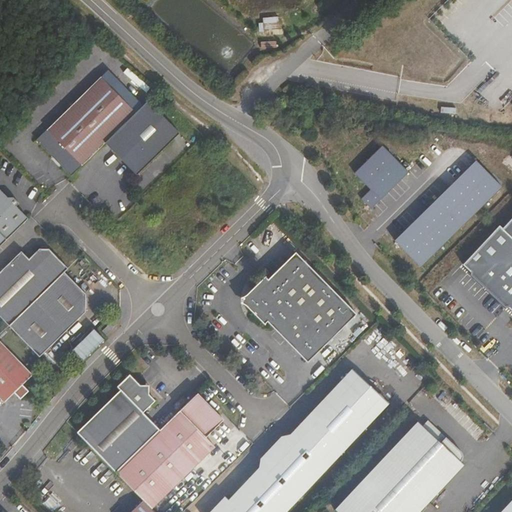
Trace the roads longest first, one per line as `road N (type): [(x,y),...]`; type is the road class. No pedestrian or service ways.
road 1 (unclassified): [(0,486),(127,340),(275,196),(280,167)]
road 2 (unclassified): [(280,167),(299,178),(355,251),(511,414)]
road 3 (track): [(275,196),(230,146),(62,0)]
road 4 (unclassified): [(280,167),(267,141),(198,98),(90,0)]
road 5 (track): [(511,141),(260,97)]
